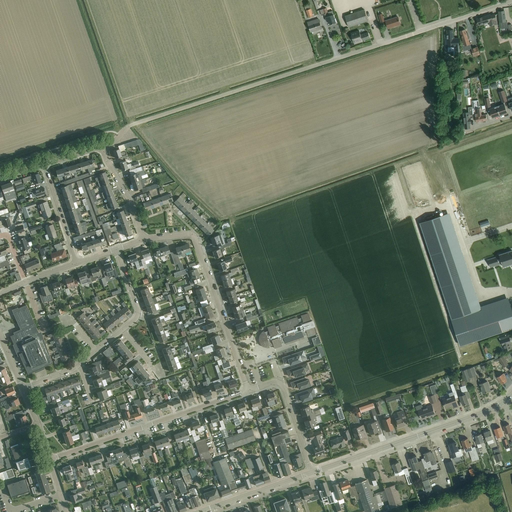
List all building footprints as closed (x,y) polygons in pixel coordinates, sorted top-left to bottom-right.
[(305,7),(306,10),(308,18),(313,16),(309,5),(305,7)] [(321,15),(324,14),(326,21),(328,21),(330,24),(336,22),(333,15),(329,16),(326,8),(319,10),(321,15)] [(368,21),(364,9),(345,16),(349,27),(368,21)] [(501,29),(508,28),(509,30),(511,30),(511,24),(508,25),(507,21),(505,21),(504,11),(498,11),(501,29)] [(476,19),(478,24),(478,25),(488,22),(490,26),(496,24),(495,20),(496,20),(494,14),(490,15),(476,19)] [(385,21),(386,24),(388,29),(400,25),(397,17),(385,21)] [(307,23),(308,26),(310,31),(317,29),(317,30),(321,29),(318,19),(307,23)] [(465,29),(460,31),(463,43),(461,43),(463,51),(469,50),(470,53),(472,52),(471,49),(470,44),(469,44),(468,39),(469,38),(468,34),(467,33),(466,33),(465,29)] [(445,47),(448,47),(448,49),(453,49),(454,56),(460,56),(460,55),(462,55),(462,51),(460,51),(459,43),(459,38),(454,38),(454,37),(453,37),(452,30),(446,30),(446,34),(445,34),(445,39),(445,47)] [(360,35),(359,31),(351,33),(354,43),(370,38),(368,33),(360,35)] [(477,47),(471,49),(472,52),(473,56),(480,55),(477,47)] [(507,101),(503,90),(499,92),(502,102),(507,101)] [(481,115),(480,108),(479,106),(478,100),(477,100),(472,101),(472,107),(472,108),(472,114),(474,113),(476,122),(486,120),(485,115),(481,115)] [(504,104),(496,106),(499,115),(507,113),(504,104)] [(492,118),(499,115),(496,106),(489,109),(492,118)] [(464,119),(464,124),(465,128),(470,128),(469,124),(471,123),(470,118),(473,118),(472,114),(472,108),(472,107),(468,107),(468,112),(463,112),(463,119),(464,119)] [(119,149),(113,151),(116,158),(122,156),(123,159),(128,157),(127,155),(125,151),(125,149),(132,147),(139,145),(141,152),(145,150),(144,149),(144,148),(142,143),(139,139),(136,140),(118,146),(119,149)] [(86,161),(87,168),(89,173),(90,175),(100,172),(100,169),(92,171),(95,170),(91,159),(86,161)] [(122,170),(127,169),(130,168),(130,170),(136,168),(136,167),(139,166),(138,162),(133,164),(134,165),(132,166),(131,164),(127,165),(126,161),(120,163),(122,170)] [(68,167),(70,173),(74,172),(75,178),(72,179),(73,182),(79,180),(78,177),(76,171),(74,165),(68,167)] [(70,173),(68,167),(62,169),(64,175),(65,178),(67,177),(67,176),(71,175),(70,173)] [(136,168),(130,170),(129,171),(131,175),(130,176),(132,183),(142,179),(140,171),(142,171),(141,167),(136,168)] [(58,177),(63,176),(64,175),(62,169),(56,171),(58,177)] [(100,177),(95,179),(96,182),(101,180),(107,178),(105,172),(99,174),(100,177)] [(35,183),(37,183),(41,181),(39,173),(22,179),(24,183),(27,182),(27,181),(33,179),(35,183)] [(101,180),(98,181),(100,187),(109,184),(107,178),(101,180)] [(134,190),(142,188),(145,187),(144,183),(143,184),(142,180),(142,179),(132,183),(134,190)] [(1,186),(7,201),(17,198),(14,190),(13,185),(12,185),(12,184),(11,182),(1,186)] [(71,184),(61,187),(63,193),(73,190),(71,184)] [(109,184),(100,187),(102,193),(111,189),(109,184)] [(36,191),(32,192),(33,197),(37,196),(45,193),(43,187),(35,190),(36,191)] [(111,189),(102,193),(104,198),(107,197),(114,195),(111,189)] [(73,190),(63,193),(65,199),(75,196),(73,190)] [(173,201),(171,196),(170,194),(161,197),(164,204),(173,201)] [(114,195),(107,197),(109,203),(116,201),(114,195)] [(75,196),(65,199),(67,205),(76,202),(77,202),(75,196)] [(155,207),(164,204),(161,197),(152,200),(155,207)] [(174,202),(181,209),(186,203),(179,197),(174,202)] [(146,211),(155,207),(152,200),(143,203),(146,211)] [(42,203),(39,204),(44,218),(48,217),(52,216),(47,201),(42,203)] [(109,203),(106,204),(108,210),(118,207),(116,201),(109,203)] [(33,216),(30,207),(36,205),(35,202),(22,206),(26,219),(33,216)] [(76,202),(67,205),(69,211),(78,208),(76,202)] [(181,209),(188,216),(193,210),(186,203),(181,209)] [(78,208),(69,211),(71,217),(81,213),(79,208),(78,208)] [(123,210),(118,212),(117,212),(118,216),(113,218),(114,220),(119,218),(125,216),(123,210)] [(188,216),(195,222),(200,217),(193,210),(188,216)] [(81,213),(71,217),(73,222),(79,220),(83,219),(81,213)] [(444,214),(420,222),(451,317),(452,319),(451,319),(460,346),(479,340),(511,328),(511,309),(509,300),(477,311),(476,309),(469,289),(457,251),(444,214)] [(4,215),(0,216),(0,217),(1,220),(3,227),(5,226),(6,228),(12,226),(11,225),(13,224),(11,216),(5,218),(4,215)] [(121,224),(127,222),(125,216),(119,218),(121,224)] [(195,222),(201,229),(207,223),(200,217),(195,222)] [(24,228),(22,223),(15,225),(15,227),(15,228),(16,233),(18,233),(18,235),(25,233),(27,232),(29,231),(28,227),(24,228)] [(208,236),(212,232),(214,230),(207,223),(201,229),(208,236)] [(41,224),(30,228),(31,231),(32,234),(37,232),(36,229),(42,227),(41,224)] [(53,224),(48,226),(49,226),(46,227),(50,239),(57,236),(53,224)] [(82,226),(75,228),(77,234),(87,231),(85,225),(82,226)] [(112,234),(110,228),(111,228),(104,230),(106,236),(109,235),(112,234)] [(123,230),(124,231),(125,236),(131,234),(129,228),(123,230)] [(98,238),(101,245),(106,243),(104,237),(101,238),(100,235),(99,235),(98,233),(103,232),(102,229),(96,231),(97,234),(97,236),(98,238)] [(25,233),(18,235),(20,238),(18,239),(18,241),(17,241),(19,245),(28,242),(25,233)] [(218,245),(223,244),(225,243),(223,238),(219,239),(218,235),(210,238),(213,244),(217,243),(218,245)] [(98,238),(92,241),(95,247),(101,245),(98,238)] [(92,241),(87,243),(89,249),(95,247),(92,241)] [(28,242),(19,245),(20,249),(21,249),(22,251),(23,250),(25,254),(31,252),(28,242)] [(51,254),(51,256),(53,261),(66,256),(64,249),(62,245),(61,246),(60,243),(54,245),(55,248),(56,248),(57,252),(51,254)] [(87,243),(76,247),(78,251),(82,249),(83,251),(89,249),(87,243)] [(188,244),(182,246),(184,253),(191,251),(188,244)] [(164,255),(165,258),(167,258),(167,255),(167,254),(170,253),(168,246),(162,248),(164,255)] [(184,253),(182,246),(175,248),(177,252),(174,253),(178,264),(180,263),(178,255),(182,254),(183,257),(185,256),(184,253)] [(215,258),(220,256),(223,255),(222,252),(225,251),(224,247),(213,251),(215,258)] [(155,250),(157,255),(158,257),(161,256),(162,259),(165,258),(164,255),(162,248),(155,250)] [(148,271),(145,263),(144,261),(151,258),(148,249),(141,251),(143,257),(144,257),(144,258),(143,258),(141,259),(144,267),(146,272),(148,271)] [(496,257),(488,260),(490,267),(491,267),(494,266),(499,264),(502,263),(503,266),(503,267),(504,267),(508,265),(509,265),(509,264),(510,264),(510,265),(511,264),(511,263),(511,250),(499,255),(499,256),(496,257)] [(144,267),(141,259),(140,259),(141,260),(137,261),(135,253),(128,256),(132,266),(136,265),(137,269),(144,267)] [(226,260),(222,262),(217,263),(220,271),(222,270),(223,271),(227,270),(225,263),(232,261),(231,256),(225,258),(226,260)] [(25,265),(25,267),(27,271),(40,266),(38,259),(25,265)] [(7,266),(6,266),(10,264),(8,260),(7,260),(6,260),(0,262),(0,265),(1,268),(7,266)] [(104,266),(102,267),(104,273),(106,272),(108,277),(112,276),(114,275),(115,278),(119,277),(119,276),(115,268),(113,269),(111,262),(104,265),(104,266)] [(90,274),(92,282),(96,280),(96,279),(99,278),(98,278),(102,277),(101,274),(98,266),(91,269),(93,273),(90,274)] [(180,271),(174,273),(175,277),(187,273),(189,278),(199,275),(196,269),(192,271),(191,271),(190,268),(189,267),(187,268),(184,269),(181,271),(180,271)] [(89,284),(92,282),(90,277),(87,278),(85,271),(78,274),(80,281),(81,283),(82,285),(88,282),(89,284)] [(223,281),(230,279),(228,273),(221,276),(223,281)] [(189,278),(188,279),(191,284),(194,283),(194,284),(201,282),(199,275),(189,278)] [(65,279),(67,284),(68,287),(75,284),(75,286),(78,285),(77,280),(74,281),(74,280),(73,280),(72,277),(65,279)] [(225,287),(229,285),(232,284),(230,279),(223,281),(225,287)] [(54,297),(57,296),(60,295),(59,290),(62,289),(59,282),(53,284),(54,289),(52,290),(54,297)] [(140,289),(142,295),(150,293),(148,287),(152,286),(150,283),(141,286),(142,289),(140,289)] [(42,303),(47,301),(53,299),(51,293),(49,294),(47,286),(40,288),(43,295),(40,296),(42,303)] [(197,296),(205,293),(203,288),(195,290),(197,296)] [(228,297),(236,295),(234,289),(226,292),(228,297)] [(200,302),(202,301),(207,299),(205,293),(197,296),(194,297),(195,299),(198,298),(200,302)] [(245,298),(240,299),(239,297),(237,298),(236,295),(228,297),(230,303),(240,300),(241,302),(245,300),(245,298)] [(144,299),(146,306),(157,302),(156,297),(152,299),(151,297),(144,299)] [(123,301),(121,303),(123,305),(124,305),(125,306),(121,310),(120,310),(125,317),(131,312),(126,306),(127,306),(123,301)] [(151,311),(152,314),(160,311),(159,309),(156,310),(154,304),(157,303),(157,302),(146,306),(149,312),(151,311)] [(40,336),(27,305),(18,308),(18,309),(14,311),(17,319),(18,319),(22,330),(15,333),(16,334),(10,336),(18,354),(19,354),(28,374),(37,370),(37,371),(42,368),(53,363),(42,335),(40,336)] [(198,308),(200,314),(211,310),(209,305),(198,308)] [(232,308),(234,313),(244,310),(243,307),(241,308),(239,305),(232,308)] [(120,310),(121,310),(118,306),(116,308),(117,310),(118,309),(119,311),(115,314),(115,315),(120,321),(125,317),(120,310)] [(151,319),(153,325),(165,320),(164,318),(165,318),(165,316),(176,312),(174,308),(163,312),(164,315),(159,317),(158,316),(151,319)] [(113,315),(110,319),(109,319),(114,325),(120,321),(115,315),(115,314),(112,310),(110,312),(112,314),(113,315)] [(206,319),(209,318),(213,316),(211,310),(200,314),(201,317),(204,316),(206,319)] [(236,319),(241,317),(246,315),(244,310),(234,313),(236,319)] [(50,319),(58,316),(61,315),(59,311),(56,312),(57,313),(51,315),(51,314),(48,315),(50,319)] [(77,317),(81,323),(88,318),(88,319),(92,316),(90,314),(88,315),(88,316),(87,317),(83,312),(77,317)] [(313,320),(311,321),(308,314),(301,316),(301,318),(298,319),(297,317),(290,320),(290,322),(286,323),(286,321),(278,324),(279,325),(275,327),(275,325),(267,328),(268,331),(264,332),(262,332),(260,336),(259,340),(261,343),(263,346),(267,347),(269,347),(269,346),(273,345),(274,348),(282,345),(281,344),(285,343),(285,344),(293,342),(292,340),(296,339),(297,340),(304,338),(304,336),(307,335),(308,336),(315,334),(316,335),(316,334),(317,337),(312,338),(314,345),(321,343),(318,334),(315,326),(313,320)] [(103,324),(105,326),(109,330),(114,325),(109,319),(110,319),(107,315),(105,317),(106,319),(107,319),(108,320),(103,324)] [(245,321),(240,323),(235,325),(238,332),(246,329),(245,326),(251,324),(250,320),(256,318),(255,315),(252,316),(246,318),(247,321),(245,321)] [(195,316),(192,317),(195,325),(198,325),(205,322),(203,319),(197,321),(195,316)] [(92,323),(88,319),(88,318),(81,323),(86,329),(92,323),(93,324),(96,321),(95,319),(92,321),(93,322),(92,323)] [(153,325),(155,330),(162,328),(161,323),(165,321),(165,320),(153,325)] [(208,333),(212,331),(216,330),(214,322),(202,327),(203,330),(206,329),(208,333)] [(97,329),(97,330),(101,327),(99,325),(97,327),(96,328),(93,324),(92,323),(86,329),(90,334),(97,329)] [(162,328),(155,330),(157,336),(168,332),(167,330),(164,331),(162,328)] [(97,329),(90,334),(95,340),(101,335),(102,336),(105,332),(104,330),(101,332),(102,333),(101,334),(97,330),(97,329)] [(55,341),(62,338),(60,331),(53,334),(52,333),(47,335),(48,338),(51,337),(51,336),(53,336),(55,340),(55,341)] [(168,332),(157,336),(159,342),(166,339),(165,334),(168,333),(168,332)] [(504,351),(506,350),(511,349),(509,344),(511,343),(511,342),(511,341),(511,338),(510,337),(509,338),(508,333),(498,336),(500,340),(501,339),(503,346),(504,351)] [(202,347),(202,348),(192,352),(193,354),(198,353),(214,347),(213,344),(220,342),(218,335),(211,338),(213,344),(202,347)] [(57,348),(65,345),(62,338),(55,341),(55,340),(50,342),(51,344),(54,343),(53,343),(55,342),(57,347),(57,348)] [(115,345),(118,349),(125,344),(121,340),(115,345)] [(125,344),(118,349),(122,354),(129,349),(125,344)] [(60,354),(67,352),(65,345),(57,348),(57,347),(52,349),(53,351),(56,350),(58,349),(60,354)] [(188,352),(190,351),(188,345),(183,347),(183,348),(180,349),(182,355),(188,352)] [(162,348),(164,354),(175,350),(174,348),(170,349),(169,346),(162,348)] [(103,352),(106,356),(108,358),(110,356),(112,354),(110,352),(107,348),(103,352)] [(219,359),(219,357),(225,355),(223,348),(216,350),(218,355),(214,356),(215,360),(219,359)] [(129,349),(122,354),(123,355),(120,356),(122,359),(124,357),(126,359),(123,361),(125,364),(133,358),(131,355),(132,354),(129,349)] [(175,351),(175,350),(164,354),(166,360),(173,357),(173,355),(175,354),(174,351),(175,351)] [(289,362),(290,365),(301,361),(300,356),(304,355),(303,351),(282,358),(284,363),(289,362)] [(70,359),(67,352),(60,354),(55,355),(56,358),(58,357),(58,356),(60,355),(62,361),(70,359)] [(510,354),(509,353),(503,356),(498,359),(504,367),(508,364),(505,359),(511,356),(510,354)] [(166,360),(168,365),(175,363),(173,357),(166,360)] [(134,359),(127,365),(129,367),(132,366),(135,370),(142,365),(138,361),(136,362),(134,359)] [(95,365),(88,368),(91,374),(96,373),(96,372),(97,375),(102,373),(103,373),(106,372),(105,370),(105,369),(102,370),(100,364),(103,363),(101,360),(94,363),(95,365)] [(175,363),(168,365),(170,371),(177,368),(175,363)] [(295,377),(299,375),(305,373),(304,370),(308,369),(309,369),(307,364),(287,371),(289,376),(294,374),(295,377)] [(136,371),(133,372),(137,377),(139,376),(139,375),(145,370),(142,365),(135,370),(136,371)] [(476,375),(473,367),(461,371),(465,381),(465,382),(470,380),(469,378),(476,375)] [(137,377),(134,379),(136,381),(135,382),(137,384),(137,383),(138,384),(141,382),(143,383),(144,382),(150,378),(148,376),(149,375),(145,370),(139,375),(139,376),(137,377)] [(98,377),(93,379),(95,386),(103,384),(101,380),(111,377),(109,371),(106,372),(103,373),(102,373),(97,375),(98,377)] [(505,376),(503,373),(497,376),(501,384),(507,381),(505,377),(505,376)] [(0,382),(2,382),(4,386),(10,383),(9,380),(10,380),(7,374),(0,376),(0,382)] [(205,388),(202,389),(202,390),(205,397),(212,394),(210,391),(213,390),(212,385),(211,382),(208,374),(206,375),(207,378),(206,378),(207,381),(203,383),(205,388)] [(233,375),(224,378),(225,383),(228,382),(228,383),(230,388),(237,385),(235,379),(233,375)] [(72,379),(76,391),(78,391),(77,388),(76,388),(75,386),(81,384),(79,376),(72,379)] [(299,389),(304,387),(310,385),(308,380),(306,381),(305,378),(291,383),(293,388),(298,386),(299,389)] [(73,386),(75,391),(75,392),(76,391),(72,379),(65,381),(69,393),(71,392),(70,390),(69,390),(68,388),(73,386)] [(220,379),(211,382),(212,385),(213,390),(214,391),(216,390),(217,392),(224,390),(220,381),(220,379)] [(58,384),(62,396),(64,395),(63,393),(62,391),(67,389),(68,393),(69,393),(65,381),(58,384)] [(100,391),(97,392),(100,399),(105,397),(108,396),(112,395),(110,389),(115,388),(121,385),(120,383),(119,381),(113,383),(103,387),(99,388),(100,391)] [(467,388),(465,382),(465,381),(461,382),(462,386),(460,387),(463,395),(459,396),(463,405),(468,403),(465,394),(464,392),(468,391),(467,388)] [(490,391),(489,386),(487,381),(479,384),(483,393),(490,391)] [(62,396),(58,384),(51,386),(56,398),(57,397),(57,395),(56,395),(55,393),(60,391),(62,396)] [(435,384),(429,386),(432,394),(438,392),(435,384)] [(179,387),(181,393),(182,397),(186,396),(188,402),(195,400),(192,392),(188,393),(187,390),(184,391),(182,385),(179,387)] [(56,398),(51,386),(44,388),(47,396),(46,396),(48,401),(51,400),(50,397),(49,398),(48,396),(53,394),(55,398),(56,398)] [(13,387),(9,388),(0,391),(0,392),(1,394),(3,394),(6,392),(8,396),(15,392),(13,387)] [(302,401),(307,400),(312,398),(311,396),(315,394),(313,388),(295,395),(297,400),(301,399),(302,401)] [(447,397),(442,399),(444,404),(444,405),(446,408),(453,405),(454,408),(458,407),(456,402),(455,398),(458,397),(456,391),(453,392),(448,393),(450,397),(447,397)] [(169,392),(167,393),(170,402),(172,401),(174,407),(181,404),(178,396),(175,397),(174,394),(173,392),(169,393),(169,392)] [(268,397),(263,399),(266,407),(277,403),(273,392),(267,395),(268,397)] [(386,402),(401,397),(399,394),(385,399),(386,402)] [(168,408),(167,403),(166,402),(163,403),(160,396),(158,397),(157,395),(153,396),(154,399),(156,405),(156,406),(159,405),(161,411),(168,408)] [(20,404),(18,398),(10,401),(9,399),(0,402),(0,403),(1,406),(4,405),(6,409),(10,408),(12,407),(20,404)] [(258,398),(251,400),(252,405),(253,406),(252,407),(253,410),(258,409),(262,407),(260,402),(258,398)] [(62,405),(66,403),(70,402),(69,399),(65,400),(61,401),(57,402),(58,406),(51,408),(53,415),(61,412),(59,409),(63,407),(62,405)] [(142,417),(141,412),(139,407),(138,406),(142,404),(141,401),(140,399),(133,401),(135,405),(136,408),(135,408),(136,409),(132,410),(133,412),(135,419),(142,417)] [(152,402),(149,402),(148,399),(141,401),(142,404),(143,408),(146,407),(148,414),(155,412),(153,406),(156,405),(154,399),(151,400),(152,402)] [(378,401),(373,403),(377,415),(382,413),(378,401)] [(247,411),(245,407),(244,403),(237,405),(240,412),(243,411),(244,413),(247,412),(249,418),(253,417),(251,410),(247,411)] [(421,404),(415,406),(417,410),(418,410),(419,415),(421,419),(435,415),(433,410),(432,405),(423,408),(421,404)] [(369,405),(359,408),(361,413),(369,410),(369,409),(371,408),(369,405)] [(309,406),(305,408),(300,409),(302,416),(307,415),(308,417),(315,415),(320,413),(319,409),(313,412),(313,410),(311,410),(309,406)] [(231,407),(224,409),(226,414),(226,416),(228,420),(233,418),(234,420),(236,425),(241,424),(239,418),(237,413),(236,414),(233,415),(232,412),(231,407)] [(20,420),(22,423),(27,421),(25,414),(23,415),(21,410),(13,414),(16,422),(20,420)] [(128,421),(135,419),(133,412),(129,413),(128,410),(125,411),(128,421)] [(406,419),(404,414),(403,411),(397,413),(399,418),(395,419),(398,428),(404,425),(402,420),(406,419)] [(118,420),(112,422),(114,428),(120,426),(119,422),(123,420),(120,413),(117,414),(119,419),(117,419),(118,420)] [(211,428),(213,427),(217,426),(215,421),(219,420),(217,414),(210,417),(212,423),(209,424),(211,428)] [(274,416),(276,422),(284,420),(281,414),(274,416)] [(307,428),(311,427),(316,425),(314,421),(316,420),(315,415),(308,417),(309,420),(304,422),(307,428)] [(60,426),(65,425),(70,423),(69,420),(65,421),(64,418),(58,420),(60,426)] [(382,420),(386,431),(393,429),(389,418),(382,420)] [(199,432),(205,430),(203,426),(200,426),(198,420),(191,423),(193,429),(197,428),(199,432)] [(278,428),(281,427),(286,426),(284,420),(276,422),(278,428)] [(367,425),(368,429),(370,434),(375,432),(375,435),(381,433),(377,421),(367,425)] [(509,424),(503,426),(505,431),(505,433),(508,432),(511,441),(510,442),(511,446),(511,445),(511,434),(510,429),(509,424)] [(352,429),(354,434),(356,439),(361,437),(362,440),(367,438),(363,425),(352,429)] [(91,428),(92,431),(96,430),(97,434),(103,432),(101,426),(95,428),(95,427),(91,428)] [(501,439),(503,438),(499,427),(494,429),(497,437),(500,436),(501,439)] [(228,449),(255,440),(252,429),(225,439),(228,449)] [(63,433),(65,439),(71,436),(69,430),(63,433)] [(189,438),(193,436),(191,431),(187,432),(187,430),(180,432),(183,440),(189,437),(189,438)] [(193,436),(195,442),(200,440),(198,435),(196,435),(194,430),(191,431),(193,436)] [(71,436),(65,439),(67,445),(74,443),(73,440),(80,437),(81,440),(88,438),(86,431),(71,436)] [(324,453),(323,448),(322,446),(323,445),(320,436),(322,436),(320,431),(309,435),(311,440),(313,439),(316,447),(314,448),(316,456),(324,453)] [(483,433),(485,437),(486,441),(492,439),(489,431),(483,433)] [(174,434),(176,439),(176,442),(183,440),(180,432),(174,434)] [(281,433),(272,436),(271,436),(275,446),(280,444),(285,443),(283,438),(281,433)] [(480,434),(474,436),(476,440),(475,440),(476,444),(477,447),(475,448),(477,452),(479,452),(480,452),(479,450),(483,449),(481,444),(481,445),(480,443),(480,442),(481,442),(483,442),(482,438),(480,434)] [(167,437),(161,439),(163,446),(170,444),(167,437)] [(330,441),(331,443),(333,448),(339,446),(339,448),(345,446),(344,444),(345,444),(342,437),(330,441)] [(204,438),(200,440),(195,442),(202,461),(206,459),(211,457),(208,450),(204,438)] [(467,438),(461,440),(462,445),(464,449),(465,453),(468,451),(472,461),(479,459),(475,447),(472,448),(472,446),(471,446),(470,442),(469,443),(467,438)] [(155,441),(156,446),(157,448),(163,446),(161,439),(155,441)] [(497,448),(495,442),(492,443),(493,446),(489,447),(490,451),(497,448)] [(142,446),(143,450),(144,452),(143,452),(144,457),(151,455),(154,463),(158,462),(155,452),(152,453),(148,443),(142,446)] [(280,459),(285,475),(291,473),(287,462),(291,461),(285,444),(285,443),(280,444),(283,454),(284,457),(280,459)] [(450,448),(448,448),(451,458),(456,456),(462,454),(462,455),(463,455),(460,448),(460,449),(458,449),(455,443),(449,445),(450,448)] [(11,447),(12,452),(16,462),(21,460),(17,450),(19,449),(20,449),(20,448),(20,447),(20,446),(19,445),(18,445),(18,444),(11,447)] [(115,449),(117,456),(120,464),(125,462),(127,467),(129,466),(130,469),(133,468),(127,452),(123,453),(121,447),(115,449)] [(130,450),(131,455),(133,460),(139,458),(142,465),(145,464),(142,457),(139,457),(136,448),(130,450)] [(117,456),(115,449),(109,452),(105,453),(108,462),(110,467),(115,465),(114,462),(113,463),(111,458),(117,456)] [(425,458),(422,459),(425,468),(428,467),(427,466),(431,465),(433,464),(436,463),(434,459),(433,454),(431,455),(430,451),(423,454),(425,458)] [(298,456),(292,458),(295,466),(302,464),(301,462),(304,462),(301,453),(298,454),(298,456)] [(245,460),(248,469),(254,467),(252,459),(251,457),(245,460)] [(252,459),(254,467),(256,470),(263,468),(259,457),(252,459)] [(415,457),(408,459),(410,464),(412,470),(417,468),(419,473),(420,473),(423,481),(427,494),(427,495),(432,494),(432,493),(424,471),(422,465),(421,461),(417,462),(415,457)] [(23,460),(21,460),(16,462),(16,463),(14,463),(17,470),(19,469),(19,470),(38,464),(36,458),(24,462),(23,460)] [(222,485),(224,484),(228,483),(231,482),(229,477),(231,476),(230,474),(228,475),(227,473),(229,472),(230,471),(225,458),(213,462),(212,462),(214,465),(222,485)] [(451,460),(445,463),(448,472),(454,470),(451,460)] [(84,466),(84,465),(82,461),(76,463),(78,469),(81,467),(83,473),(86,472),(87,475),(90,474),(88,468),(88,466),(84,467),(84,466)] [(284,476),(282,471),(279,462),(273,465),(278,478),(284,476)] [(393,469),(394,474),(395,476),(399,474),(398,471),(401,470),(398,462),(392,464),(394,469),(393,469)] [(67,481),(72,479),(71,478),(74,477),(76,483),(79,482),(76,472),(73,473),(70,465),(62,468),(63,469),(60,470),(61,474),(64,473),(65,473),(67,481)] [(180,468),(182,476),(186,483),(193,480),(189,472),(187,465),(180,468)] [(5,471),(8,478),(9,478),(14,476),(12,468),(5,471)] [(408,484),(412,483),(407,468),(403,469),(408,484)] [(35,472),(37,478),(46,475),(44,469),(35,472)] [(246,489),(252,487),(248,478),(246,479),(244,473),(243,473),(242,469),(240,470),(242,477),(243,478),(244,481),(244,482),(246,487),(246,489)] [(370,477),(372,481),(373,486),(377,485),(375,479),(378,478),(376,470),(370,473),(371,477),(370,477)] [(0,472),(0,480),(0,481),(8,478),(5,471),(0,472)] [(236,485),(235,482),(230,471),(229,472),(227,473),(228,475),(230,474),(231,476),(229,477),(231,482),(228,483),(231,492),(235,491),(235,492),(237,491),(236,490),(238,490),(237,490),(236,485)] [(427,474),(429,480),(438,477),(436,471),(427,474)] [(266,472),(258,475),(260,478),(263,477),(265,483),(270,481),(268,473),(266,474),(266,472)] [(46,475),(37,478),(39,483),(48,480),(46,475)] [(253,477),(256,486),(265,483),(263,477),(260,478),(258,475),(253,477)] [(26,478),(7,484),(12,497),(21,494),(21,495),(25,494),(24,492),(30,490),(26,478)] [(187,491),(182,479),(177,481),(181,493),(187,491)] [(40,488),(50,485),(48,480),(39,483),(40,488)] [(351,497),(355,496),(351,486),(350,487),(348,480),(339,483),(343,494),(349,492),(351,497)] [(362,511),(379,511),(380,511),(377,504),(374,496),(372,496),(366,480),(355,484),(355,485),(351,486),(355,496),(356,499),(356,500),(360,498),(365,511),(362,511)] [(322,490),(319,491),(322,501),(327,500),(329,504),(334,503),(330,491),(328,491),(325,482),(320,484),(322,490)] [(228,483),(224,484),(225,488),(220,490),(223,497),(232,494),(231,492),(228,483)] [(345,502),(340,488),(338,483),(332,485),(337,500),(338,500),(340,504),(345,502)] [(385,490),(384,490),(387,500),(388,500),(391,508),(402,504),(395,484),(384,488),(385,490)] [(51,490),(50,485),(40,488),(42,493),(51,490)] [(161,500),(156,486),(155,486),(149,488),(155,503),(154,503),(156,508),(151,510),(152,511),(163,511),(162,508),(161,509),(158,501),(161,500)] [(215,486),(209,488),(213,498),(219,496),(216,488),(216,489),(215,486)] [(83,499),(82,496),(81,494),(86,492),(84,488),(82,488),(82,487),(77,489),(78,489),(75,490),(76,493),(70,495),(72,502),(83,499)] [(302,490),(303,495),(305,500),(311,498),(312,501),(318,499),(316,491),(312,492),(311,487),(302,490)] [(192,497),(195,507),(200,505),(197,495),(195,496),(192,488),(189,490),(190,493),(192,497)] [(209,488),(204,490),(205,493),(204,493),(207,500),(213,498),(209,488)] [(373,494),(374,496),(377,504),(387,500),(384,490),(373,494)] [(291,507),(293,511),(292,511),(298,511),(296,507),(300,506),(298,502),(302,501),(298,491),(291,494),(295,505),(291,507)] [(192,497),(190,493),(187,494),(188,498),(186,499),(189,509),(195,507),(192,497)] [(177,511),(172,499),(171,495),(161,499),(162,501),(164,506),(168,505),(171,511),(177,511)] [(292,511),(289,502),(286,503),(285,499),(281,500),(281,501),(279,501),(278,501),(278,502),(274,503),(277,511),(292,511)] [(176,502),(180,511),(187,509),(184,503),(185,503),(184,500),(180,502),(180,501),(176,502)]
